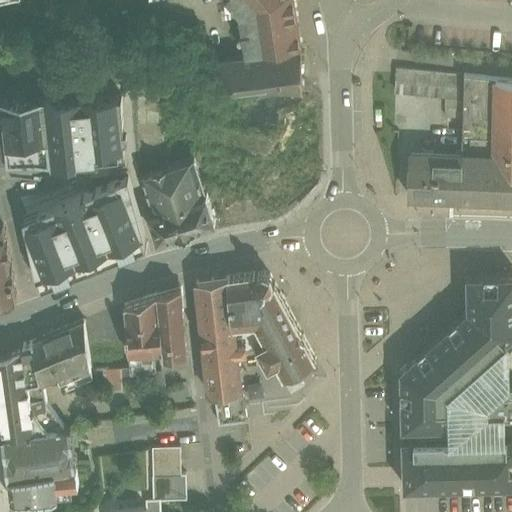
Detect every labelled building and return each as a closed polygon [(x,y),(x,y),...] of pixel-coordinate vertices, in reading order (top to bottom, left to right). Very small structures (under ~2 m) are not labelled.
[(293,0),(229,0),(240,14),(247,55),(301,48),(293,0)] [(66,6),(69,25),(90,21),(86,3),(66,6)] [(66,6),(55,8),(59,27),(69,25),(66,6)] [(247,55),(242,56),(219,59),(220,73),(222,89),(226,89),(241,87),(256,85),(257,93),(261,92),(273,90),(289,90),(303,92),(301,48),(247,55)] [(464,74),(396,67),(395,91),(463,98),(464,74)] [(220,73),(210,74),(212,101),(227,98),(226,89),(222,89),(220,73)] [(511,78),(464,74),(463,98),(462,157),(411,155),(410,196),(511,200),(511,78)] [(44,96),(1,97),(8,159),(39,159),(52,159),(44,96)] [(44,96),(52,159),(125,154),(122,96),(44,96)] [(0,159),(8,159),(1,97),(0,97),(0,159)] [(199,122),(177,123),(178,146),(200,144),(199,122)] [(194,158),(166,167),(166,166),(155,170),(155,171),(142,175),(153,211),(149,212),(158,239),(216,220),(215,218),(208,196),(207,193),(206,194),(194,158)] [(129,175),(24,217),(42,285),(147,240),(129,175)] [(457,215),(478,215),(479,200),(457,200),(457,215)] [(0,224),(0,303),(18,296),(14,279),(15,279),(12,264),(11,265),(10,255),(7,240),(3,224),(0,224)] [(468,302),(399,358),(404,482),(511,477),(511,264),(466,266),(468,302)] [(264,271),(257,273),(256,275),(255,274),(255,272),(229,276),(235,324),(256,322),(266,340),(257,345),(268,367),(278,362),(285,375),(316,358),(275,283),(274,283),(272,283),(273,281),(271,274),(264,271)] [(229,276),(197,281),(209,393),(217,392),(243,388),(238,353),(235,324),(229,276)] [(181,286),(158,293),(163,349),(164,356),(186,353),(181,286)] [(158,293),(125,304),(129,355),(138,355),(145,351),(163,349),(158,293)] [(85,319),(35,339),(44,377),(65,368),(81,362),(84,369),(92,365),(85,319)] [(35,339),(0,353),(0,401),(0,405),(49,400),(44,377),(35,339)] [(155,356),(138,358),(138,355),(129,355),(131,373),(156,369),(155,356)] [(81,362),(65,368),(67,375),(84,369),(81,362)] [(122,366),(108,368),(109,389),(123,388),(122,366)] [(243,388),(217,392),(221,421),(247,418),(243,388)] [(49,400),(0,405),(4,434),(66,426),(49,400)] [(66,426),(4,434),(10,475),(57,469),(60,484),(79,482),(77,466),(76,466),(70,425),(66,426)] [(181,444),(153,446),(155,498),(187,497),(186,473),(182,473),(181,444)] [(57,469),(10,475),(12,499),(59,497),(60,484),(57,469)]
